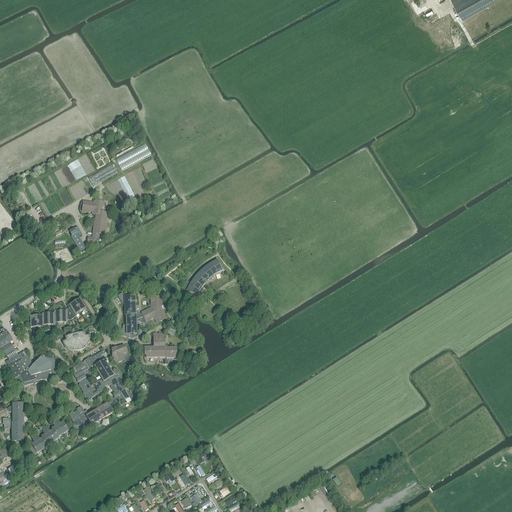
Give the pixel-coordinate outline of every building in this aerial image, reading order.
[(450,0),(462,21),(486,8),(486,7),(498,0),(450,0)] [(145,144),(116,160),(119,166),(148,150),(145,144)] [(148,150),(119,166),(122,172),(151,156),(148,150)] [(88,179),(93,187),(102,182),(117,174),(112,165),(96,175),(88,179)] [(94,221),(92,234),(91,238),(88,238),(87,244),(98,245),(99,235),(105,236),(105,228),(106,228),(107,222),(106,222),(107,213),(103,212),(104,211),(103,211),(103,207),(104,207),(105,202),(93,201),(93,203),(83,202),(82,212),(92,213),(92,215),(95,215),(95,221),(94,221)] [(74,229),(68,232),(80,252),(85,249),(78,238),(82,236),(77,227),(74,229)] [(219,264),(218,261),(214,262),(212,263),(209,265),(206,267),(203,270),(200,272),(197,275),(195,278),(191,283),(187,281),(183,288),(182,291),(181,293),(181,294),(184,295),(185,295),(186,296),(187,296),(188,293),(195,296),(196,296),(197,296),(200,291),(201,290),(202,290),(204,288),(205,288),(205,287),(206,286),(206,285),(207,284),(206,283),(208,281),(211,279),(213,277),(216,275),(217,275),(219,275),(221,274),(222,273),(224,272),(225,271),(222,268),(220,265),(219,264)] [(132,285),(135,291),(144,287),(141,281),(132,285)] [(122,294),(117,297),(123,306),(125,306),(125,311),(125,312),(125,314),(125,317),(126,317),(126,326),(123,326),(121,337),(133,339),(134,334),(136,334),(136,327),(136,321),(141,323),(142,323),(144,323),(144,322),(145,321),(146,323),(153,319),(156,324),(166,319),(161,310),(161,297),(150,297),(150,308),(141,312),(140,313),(141,314),(135,311),(135,297),(132,298),(128,292),(123,295),(122,294)] [(69,306),(70,307),(75,315),(85,309),(80,299),(69,306)] [(54,312),(54,314),(55,324),(67,324),(67,321),(70,321),(76,317),(75,315),(70,307),(67,309),(67,312),(54,312)] [(42,315),(42,317),(43,326),(55,326),(55,324),(54,314),(42,315)] [(43,326),(42,317),(30,317),(30,328),(43,328),(43,326)] [(167,331),(174,335),(177,329),(170,326),(167,331)] [(0,348),(1,348),(5,354),(6,356),(14,351),(8,341),(11,339),(10,337),(9,335),(6,331),(3,333),(0,334),(0,348)] [(68,340),(62,343),(62,344),(63,345),(63,346),(64,346),(64,347),(65,348),(66,349),(67,350),(68,350),(69,351),(70,352),(72,352),(73,352),(74,352),(75,352),(76,352),(78,352),(79,352),(79,351),(80,351),(81,351),(82,350),(83,350),(84,349),(84,348),(85,348),(85,347),(86,346),(87,346),(87,345),(88,344),(88,343),(89,342),(89,341),(89,340),(90,339),(90,338),(90,337),(82,337),(82,335),(82,333),(81,333),(79,334),(78,334),(77,334),(75,334),(74,335),(73,335),(71,335),(70,336),(69,336),(68,337),(67,337),(68,338),(68,340)] [(154,348),(144,348),(144,356),(145,356),(145,359),(165,358),(166,360),(175,359),(175,356),(177,356),(176,348),(171,348),(171,347),(165,347),(164,333),(158,333),(158,334),(157,334),(153,334),(154,348)] [(112,360),(117,364),(124,361),(123,355),(127,353),(124,347),(114,348),(111,350),(112,360)] [(8,359),(9,360),(16,355),(16,354),(14,351),(6,356),(7,357),(8,359)] [(81,364),(82,364),(75,368),(77,372),(73,375),(78,383),(80,381),(81,383),(79,385),(78,385),(83,393),(82,394),(85,398),(85,397),(88,401),(92,398),(91,398),(101,392),(101,391),(105,389),(105,388),(103,385),(107,383),(108,386),(109,386),(110,385),(114,393),(112,395),(116,400),(114,401),(116,406),(122,402),(124,400),(125,401),(129,398),(130,401),(134,399),(130,392),(127,394),(125,391),(123,388),(127,386),(117,370),(113,372),(114,372),(111,374),(106,366),(103,362),(104,361),(101,356),(105,353),(104,351),(92,358),(92,357),(88,359),(84,362),(81,364)] [(20,353),(5,362),(8,367),(7,368),(15,379),(20,376),(21,378),(18,379),(23,387),(33,384),(33,383),(34,383),(35,384),(38,383),(38,382),(38,381),(50,378),(50,379),(51,379),(57,378),(57,375),(55,372),(56,368),(54,366),(55,362),(53,359),(52,358),(50,360),(49,358),(42,356),(33,366),(27,356),(25,357),(23,355),(22,356),(20,353)] [(9,419),(2,419),(2,425),(3,424),(4,430),(8,430),(8,429),(12,429),(12,436),(12,442),(15,442),(15,448),(21,448),(20,442),(22,442),(22,429),(22,423),(23,423),(23,420),(23,418),(23,417),(22,407),(22,404),(12,405),(12,406),(7,409),(9,413),(12,413),(12,421),(9,421),(9,419)] [(73,412),(68,415),(73,424),(72,425),(72,427),(77,432),(80,430),(83,434),(97,425),(96,424),(113,413),(107,404),(99,409),(98,408),(95,410),(93,411),(88,414),(86,411),(83,413),(82,412),(83,411),(80,407),(76,410),(77,411),(74,413),(73,412)] [(57,419),(54,421),(63,435),(68,432),(63,423),(60,425),(57,419)] [(52,429),(52,431),(53,430),(58,438),(63,435),(54,421),(52,422),(55,428),(52,429)] [(46,427),(44,429),(53,443),(58,439),(58,438),(53,430),(52,431),(50,432),(46,427)] [(41,437),(42,439),(43,438),(47,446),(53,443),(44,429),(41,430),(45,435),(41,437)] [(35,436),(32,437),(41,452),(48,447),(47,446),(43,438),(42,439),(39,440),(36,435),(37,434),(36,432),(33,433),(35,436)] [(41,452),(32,437),(31,438),(34,443),(28,447),(34,456),(41,452)] [(0,461),(1,461),(2,462),(10,457),(5,449),(0,451),(0,461)] [(204,452),(196,457),(200,464),(203,462),(201,458),(206,455),(204,452)] [(7,470),(11,477),(18,473),(14,466),(7,470)] [(200,466),(196,468),(202,478),(205,475),(200,466)] [(189,467),(186,469),(192,478),(195,476),(189,467)] [(0,486),(1,488),(9,483),(8,481),(3,472),(0,473),(0,486)] [(167,476),(164,478),(164,479),(166,483),(170,480),(172,482),(175,480),(171,474),(167,476)] [(215,474),(206,480),(208,483),(217,477),(215,474)] [(183,475),(180,477),(186,487),(189,485),(183,475)] [(221,479),(215,484),(218,489),(224,484),(221,479)] [(158,484),(155,486),(160,494),(163,492),(158,484)] [(150,487),(143,491),(150,502),(157,498),(150,487)] [(227,487),(219,492),(223,498),(231,493),(227,487)] [(197,494),(191,498),(196,506),(197,506),(198,505),(202,502),(197,494)] [(233,495),(224,501),(228,507),(237,501),(233,495)] [(180,503),(179,504),(181,506),(181,505),(183,509),(182,509),(183,511),(186,509),(186,510),(192,506),(187,499),(180,503)] [(209,499),(200,505),(202,508),(211,503),(209,499)]
